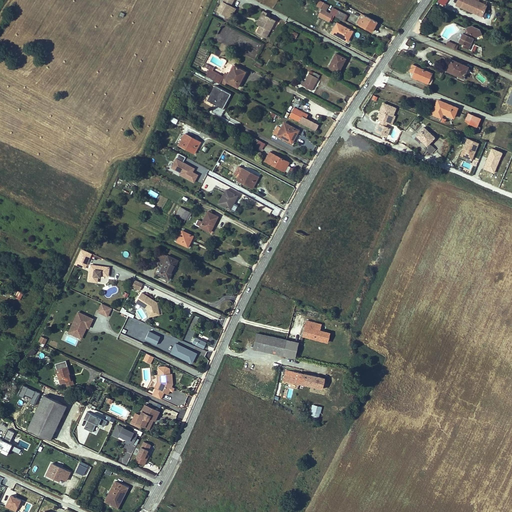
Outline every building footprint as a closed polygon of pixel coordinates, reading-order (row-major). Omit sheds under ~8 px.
[(225,16),(231,6),(233,0),(223,0),(222,2),(217,12),(220,13),(225,16)] [(326,4),(320,0),(317,6),(323,9),(326,4)] [(474,0),(457,0),(456,5),(482,16),(486,5),(478,2),(474,0)] [(236,8),(231,6),(225,16),(230,19),(236,8)] [(329,21),(332,14),(322,9),(318,16),(329,21)] [(336,16),(345,21),(348,15),(339,10),(338,11),(335,9),(333,13),(336,15),(336,16)] [(260,26),(265,15),(267,12),(263,10),(256,24),(260,26)] [(265,15),(256,32),(266,37),(275,20),(265,15)] [(378,22),(364,15),(359,24),(358,25),(372,32),(378,22)] [(331,33),(347,42),(353,31),(337,22),(331,33)] [(463,44),(462,46),(468,49),(473,37),(482,34),(480,29),(472,26),(466,29),(467,31),(464,34),(463,33),(458,42),(463,44)] [(289,35),(296,38),(298,34),(291,30),(289,35)] [(328,66),(339,72),(346,58),(336,52),(328,66)] [(451,60),(447,71),(463,78),(468,67),(451,60)] [(213,68),(206,64),(205,67),(210,70),(209,71),(208,70),(206,73),(207,74),(206,77),(219,84),(220,83),(223,76),(212,71),(213,68)] [(414,73),(412,77),(416,79),(416,78),(427,83),(432,74),(416,67),(417,66),(412,64),(409,71),(414,73)] [(225,81),(227,82),(237,87),(245,72),(233,65),(229,74),(225,81)] [(302,85),(312,90),(320,75),(314,72),(312,75),(308,73),(304,81),(302,85)] [(225,73),(223,76),(220,83),(225,85),(227,82),(225,81),(229,74),(225,73)] [(215,85),(208,97),(217,102),(215,105),(223,109),(231,94),(215,85)] [(441,117),(443,113),(453,117),(457,108),(438,100),(432,114),(441,117)] [(396,108),(383,103),(377,118),(380,120),(376,131),(387,135),(389,129),(385,127),(387,123),(390,115),(393,115),(396,108)] [(223,109),(215,105),(211,112),(221,117),(224,110),(223,109)] [(294,107),(293,108),(290,115),(289,116),(315,130),(318,125),(306,118),(308,115),(294,107)] [(475,126),(478,118),(468,113),(465,121),(475,126)] [(276,136),(292,144),(299,130),(284,121),(280,127),(276,135),(276,136)] [(435,137),(423,127),(416,135),(420,139),(427,145),(435,137)] [(195,139),(185,134),(179,145),(194,153),(199,144),(194,141),(195,139)] [(472,161),(479,143),(463,137),(461,144),(464,145),(459,157),(472,161)] [(265,143),(254,138),(252,140),(256,143),(263,147),(265,143)] [(289,162),(270,152),(265,161),(284,171),(289,162)] [(186,157),(180,154),(172,168),(182,173),(181,174),(194,181),(198,174),(193,172),(195,168),(183,162),(186,157)] [(243,169),(239,166),(234,174),(239,177),(243,169)] [(239,177),(237,180),(252,188),(257,179),(252,176),(253,174),(243,169),(239,177)] [(211,192),(217,180),(206,175),(200,187),(211,192)] [(148,194),(156,198),(158,194),(150,189),(148,194)] [(226,189),(219,204),(230,209),(237,196),(226,189)] [(199,199),(192,195),(190,200),(197,203),(199,199)] [(180,217),(179,219),(184,222),(186,219),(188,220),(192,213),(180,207),(176,215),(180,217)] [(210,232),(218,217),(208,212),(202,222),(198,220),(195,224),(210,232)] [(177,241),(182,231),(179,229),(174,240),(177,241)] [(182,231),(177,241),(188,247),(193,236),(192,236),(182,231)] [(81,249),(76,261),(86,266),(91,253),(81,249)] [(168,256),(159,252),(155,261),(163,265),(168,256)] [(169,279),(177,260),(168,256),(163,265),(159,274),(169,279)] [(109,267),(91,265),(88,281),(97,282),(98,275),(108,276),(109,267)] [(139,291),(143,283),(135,280),(131,288),(139,291)] [(17,290),(14,297),(20,300),(23,293),(17,290)] [(135,302),(147,310),(148,317),(160,315),(157,302),(142,292),(135,302)] [(97,313),(109,317),(112,308),(100,304),(97,313)] [(89,328),(93,319),(78,312),(69,333),(78,337),(83,325),(87,327),(89,328)] [(193,313),(185,333),(192,336),(201,316),(193,313)] [(303,319),(304,319),(313,321),(319,322),(319,317),(304,314),(303,319)] [(303,319),(300,334),(315,337),(317,327),(319,322),(313,321),(304,319),(303,319)] [(83,325),(78,337),(82,339),(87,327),(83,325)] [(317,327),(315,337),(325,340),(327,330),(317,327)] [(161,336),(150,330),(146,338),(157,343),(161,336)] [(253,331),(250,347),(279,353),(283,338),(253,331)] [(45,345),(47,339),(40,336),(38,342),(45,345)] [(199,338),(195,345),(204,349),(207,342),(199,338)] [(292,356),(295,340),(283,338),(279,353),(292,356)] [(192,350),(176,343),(171,353),(187,360),(192,350)] [(192,350),(187,360),(192,363),(197,353),(192,350)] [(66,361),(55,364),(56,369),(68,366),(66,361)] [(56,369),(61,384),(66,382),(71,381),(69,374),(70,374),(68,366),(56,369)] [(284,369),(282,381),(298,384),(298,382),(308,383),(307,388),(314,389),(316,374),(284,369)] [(71,373),(69,374),(71,381),(66,382),(67,386),(74,384),(71,373)] [(172,373),(161,374),(161,382),(158,389),(168,394),(173,384),(172,373)] [(17,397),(36,404),(40,393),(21,386),(17,397)] [(44,395),(28,429),(51,440),(67,406),(44,395)] [(311,403),(308,411),(317,413),(319,406),(311,403)] [(160,412),(144,405),(140,415),(136,422),(141,425),(146,427),(150,417),(156,420),(160,412)] [(107,421),(87,411),(84,418),(88,420),(84,428),(92,432),(96,423),(99,424),(99,423),(105,426),(107,421)] [(13,412),(11,416),(24,421),(25,418),(13,412)] [(136,422),(140,415),(136,413),(132,422),(141,427),(141,425),(136,422)] [(115,434),(119,426),(117,425),(113,435),(126,441),(127,439),(115,434)] [(126,441),(133,444),(135,438),(137,435),(119,426),(115,434),(127,439),(126,441)] [(0,449),(8,454),(11,447),(9,446),(14,435),(8,432),(2,442),(0,440),(0,449)] [(151,445),(144,441),(135,461),(144,465),(149,455),(146,454),(151,445)] [(87,477),(91,467),(80,462),(75,472),(87,477)] [(51,463),(46,474),(59,481),(61,478),(67,480),(70,472),(51,463)] [(105,501),(118,508),(123,498),(126,491),(128,487),(115,481),(105,501)] [(126,491),(123,498),(128,501),(132,494),(126,491)]
